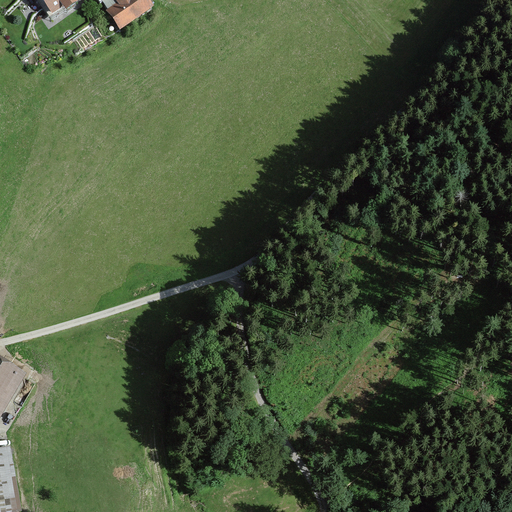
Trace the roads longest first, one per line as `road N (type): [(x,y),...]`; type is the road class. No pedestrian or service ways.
road 1 (track): [(0,345),(252,263),(489,0)]
road 2 (track): [(324,510),(256,395),(235,272)]
